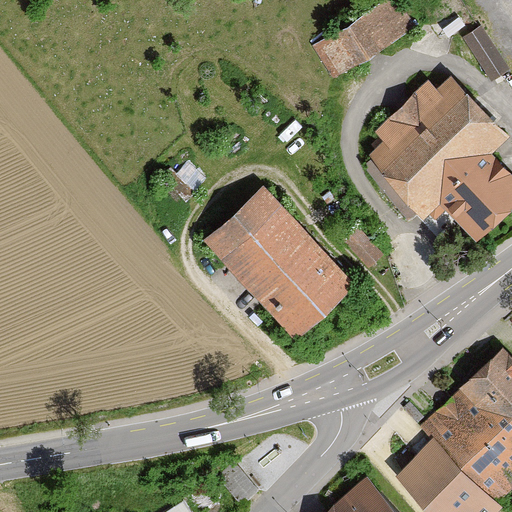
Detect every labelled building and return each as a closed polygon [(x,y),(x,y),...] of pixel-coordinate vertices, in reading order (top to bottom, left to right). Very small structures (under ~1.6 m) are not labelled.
[(426,78),(374,129),(387,141),(360,166),(411,218),(418,211),(426,219),(440,205),(476,241),(511,205),(511,168),(492,149),(511,129),(452,70),(435,87),(426,78)] [(261,181),(202,236),(295,337),(355,282),(261,181)] [(501,501),(511,490),(511,355),(502,345),(423,425),(434,435),(501,501)] [(501,501),(434,435),(396,474),(434,511),(495,511),(504,504),(501,501)] [(404,511),(372,475),(329,511),(404,511)]
